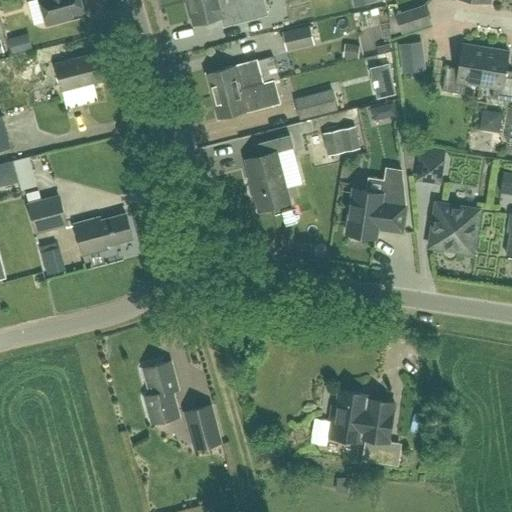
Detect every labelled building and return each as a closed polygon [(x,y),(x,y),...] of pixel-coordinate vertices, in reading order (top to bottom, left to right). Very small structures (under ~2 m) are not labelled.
[(39,0),(46,24),(85,13),(81,0),(39,0)] [(192,0),(187,1),(192,19),(195,18),(196,24),(221,17),(223,25),(267,13),(263,0),(192,0)] [(287,9),(291,24),(314,18),(310,3),(287,9)] [(396,16),(402,33),(430,24),(425,6),(396,16)] [(306,25),(282,31),(286,47),(309,41),(306,25)] [(24,35),(9,39),(13,53),(28,48),(24,35)] [(401,62),(425,59),(423,42),(399,45),(401,62)] [(486,48),(462,44),(458,69),(446,67),(442,91),(463,95),(465,84),(479,86),(486,48)] [(349,45),(348,56),(357,58),(358,46),(349,45)] [(479,86),(493,88),(491,99),(511,102),(511,71),(506,71),(509,52),(486,48),(479,86)] [(111,80),(110,75),(104,52),(56,64),(63,92),(111,80)] [(210,77),(208,77),(212,95),(242,87),(273,80),(279,79),(273,56),(258,60),(257,58),(209,71),(210,77)] [(393,79),(375,83),(379,98),(397,94),(393,79)] [(212,95),(217,112),(219,111),(221,117),(279,102),(273,80),(242,87),(212,95)] [(334,89),(296,99),(301,119),(339,109),(334,89)] [(394,102),(383,105),(386,117),(396,115),(394,102)] [(0,116),(0,150),(12,147),(4,116),(0,116)] [(357,126),(324,133),(329,155),(362,148),(357,126)] [(289,203),(277,152),(293,148),(290,135),(256,144),(259,156),(246,160),(259,210),(289,203)] [(38,187),(34,157),(18,159),(22,189),(38,187)] [(421,157),(417,179),(439,183),(442,161),(421,157)] [(13,163),(0,166),(0,182),(1,185),(17,181),(13,163)] [(375,238),(376,228),(401,232),(405,206),(402,169),(386,167),(384,179),(368,177),(366,191),(353,189),(347,234),(349,234),(352,238),(361,239),(364,237),(375,238)] [(37,233),(70,224),(62,194),(29,203),(37,233)] [(436,203),(429,247),(472,254),(479,210),(436,203)] [(106,245),(131,239),(125,213),(99,220),(98,216),(73,222),(82,255),(107,249),(106,245)] [(46,266),(59,266),(59,251),(46,251),(46,266)] [(178,388),(170,361),(142,369),(149,396),(142,397),(150,424),(178,416),(173,398),(170,399),(168,391),(178,388)] [(388,442),(394,403),(367,398),(367,394),(339,390),(336,407),(333,407),(331,420),(337,421),(334,438),(360,442),(360,438),(388,442)] [(185,411),(195,450),(224,442),(214,403),(185,411)]
